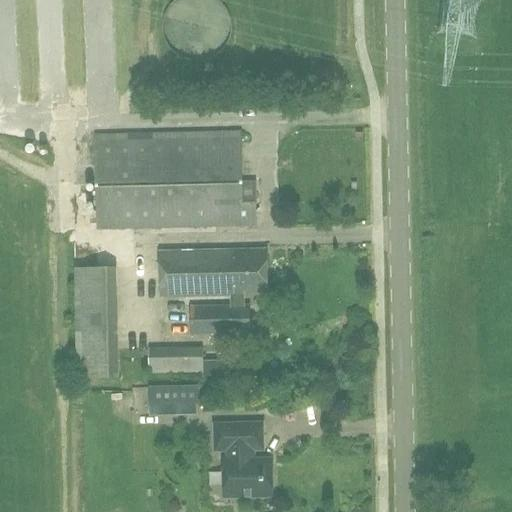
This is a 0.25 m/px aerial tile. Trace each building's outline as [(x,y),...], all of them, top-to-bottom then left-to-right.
[(256,181),(242,182),(241,132),(95,135),(98,230),(257,226),(256,181)] [(267,248),(159,251),(160,297),(231,295),(231,305),(190,306),(191,334),(250,332),(249,305),(244,305),(244,295),(268,295),(267,248)] [(75,377),(115,376),(113,267),(73,268),(75,377)] [(203,347),(149,348),(150,372),(204,371),(203,347)] [(150,412),(198,411),(197,387),(149,388),(150,412)] [(262,423),(214,424),(215,450),(227,450),(227,459),(223,460),(224,497),(273,496),(272,459),(255,459),(255,452),(263,452),(262,423)]
